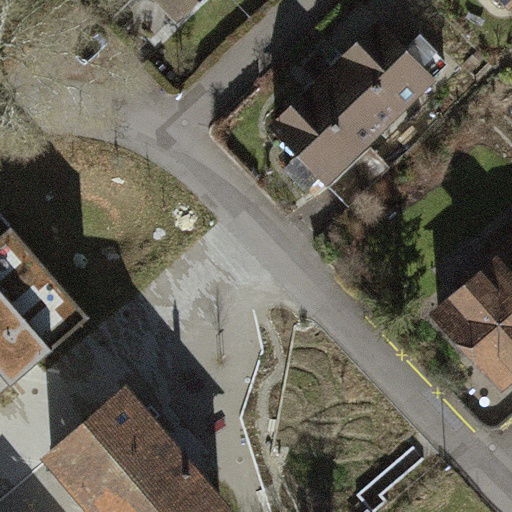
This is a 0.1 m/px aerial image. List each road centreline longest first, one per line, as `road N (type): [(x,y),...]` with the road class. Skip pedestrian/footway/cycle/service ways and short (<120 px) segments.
road 1 (residential): [(166,134),(511,492)]
road 2 (unknown): [(212,183),(0,360)]
road 3 (residential): [(166,134),(309,0)]
road 4 (residential): [(0,105),(87,96),(166,134)]
